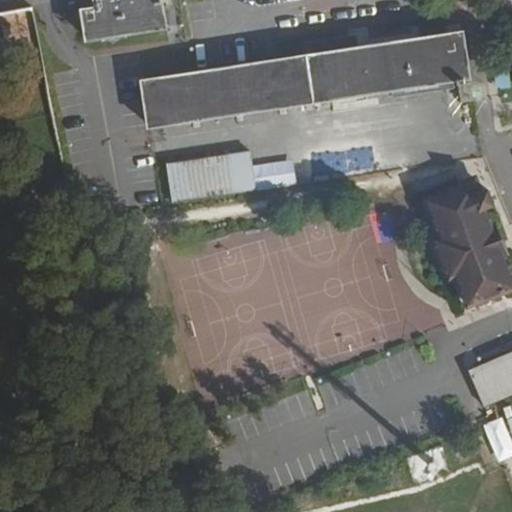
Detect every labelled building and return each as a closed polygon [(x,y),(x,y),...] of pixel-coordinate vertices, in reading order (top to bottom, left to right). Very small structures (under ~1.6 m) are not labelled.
[(83,11),(88,40),(168,26),(162,0),(94,0),(96,9),(83,11)] [(0,44),(36,38),(30,7),(0,11),(0,44)] [(143,79),(150,125),(456,80),(457,87),(465,86),(464,79),(469,79),(462,32),(143,79)] [(37,145),(51,218),(71,212),(48,96),(34,99),(43,144),(37,145)] [(169,163),(174,200),(256,187),(251,150),(169,163)] [(424,199),(439,236),(432,239),(447,277),(454,275),(466,305),(511,287),(511,280),(501,253),(504,251),(496,230),(492,231),(483,207),(491,205),(485,190),(477,192),(472,180),(424,199)] [(511,357),(469,376),(483,409),(511,396),(511,357)]
